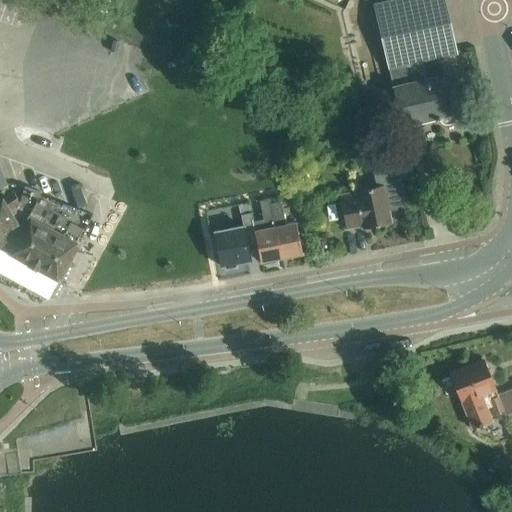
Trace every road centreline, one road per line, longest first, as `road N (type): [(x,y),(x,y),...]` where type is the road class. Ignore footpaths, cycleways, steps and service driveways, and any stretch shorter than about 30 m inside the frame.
road 1 (tertiary): [(0,373),(425,321),(511,286)]
road 2 (tertiary): [(511,251),(472,268),(0,346)]
